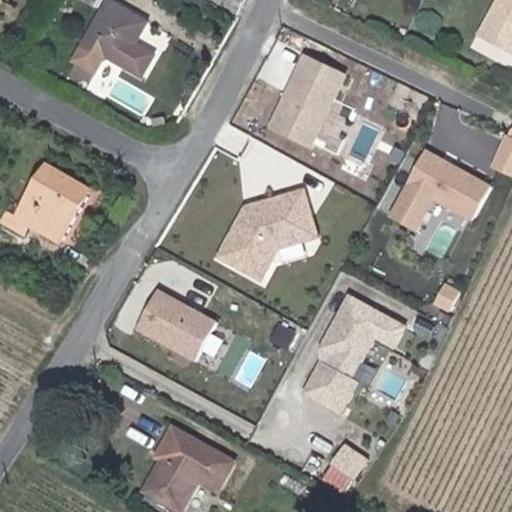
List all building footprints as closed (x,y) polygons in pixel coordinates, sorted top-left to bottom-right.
[(143,19),(109,0),(103,0),(81,42),(120,63),(143,19)] [(511,0),(498,0),(482,35),(511,49),(511,0)] [(318,149),(352,73),(304,52),(270,128),(318,149)] [(511,126),(494,166),(511,174),(511,126)] [(476,220),(495,181),(427,146),(390,216),(421,232),(438,200),(476,220)] [(92,192),(47,167),(18,217),(8,212),(1,224),(25,238),(32,226),(62,243),(92,192)] [(312,188),(228,204),(241,270),(276,263),(272,246),(321,236),(312,188)] [(162,269),(169,256),(157,250),(150,261),(162,269)] [(158,286),(136,328),(202,362),(224,320),(158,286)] [(401,350),(414,324),(351,293),(302,391),(347,413),(365,379),(360,376),(378,339),(401,350)] [(393,370),(383,388),(404,399),(414,381),(393,370)] [(164,461),(202,482),(203,480),(221,491),(237,463),(208,446),(204,454),(196,450),(201,442),(176,427),(158,457),(164,461)] [(325,479),(351,493),(371,454),(344,441),(325,479)] [(208,446),(201,442),(196,450),(204,454),(208,446)] [(181,511),(184,511),(202,482),(164,461),(146,490),(181,511)]
